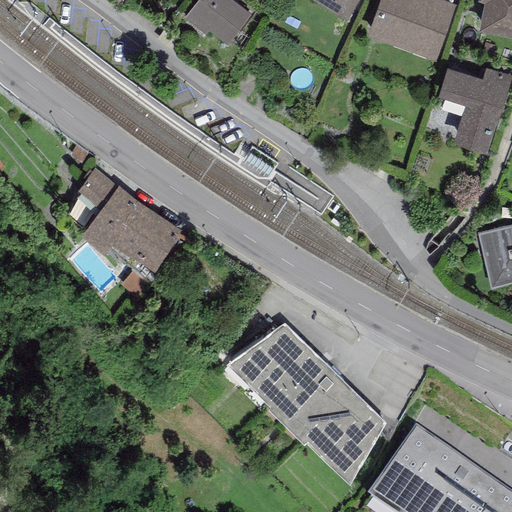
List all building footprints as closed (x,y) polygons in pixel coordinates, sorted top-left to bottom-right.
[(255,12),(237,0),(198,0),(187,17),(230,47),(255,12)] [(318,0),(349,18),(359,0),(318,0)] [(445,0),(385,0),(372,35),(437,61),(459,6),(445,0)] [(511,0),(486,0),(483,33),(511,36),(511,0)] [(258,48),(236,79),(261,96),(283,66),(258,48)] [(510,72),(450,53),(438,90),(473,101),(459,144),(485,152),(510,72)] [(118,188),(100,173),(84,192),(109,212),(94,231),(116,250),(125,238),(163,269),(191,235),(124,181),(118,188)] [(511,220),(480,227),(491,282),(511,278),(511,220)] [(288,325),(233,361),(356,480),(392,424),(288,325)] [(511,511),(511,498),(422,436),(376,502),(390,511),(511,511)]
